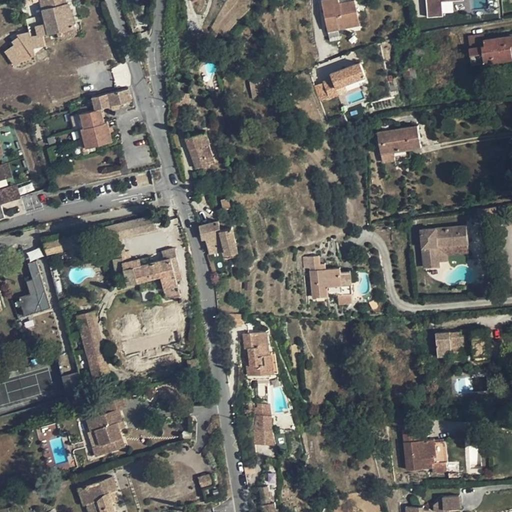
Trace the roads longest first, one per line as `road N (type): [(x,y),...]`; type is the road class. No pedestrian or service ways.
road 1 (residential): [(156,125),(202,266),(243,511)]
road 2 (residential): [(333,248),(359,236),(383,241),(391,296),(413,306),(511,299)]
road 3 (unclassified): [(117,0),(156,125)]
road 4 (residential): [(156,125),(159,0)]
